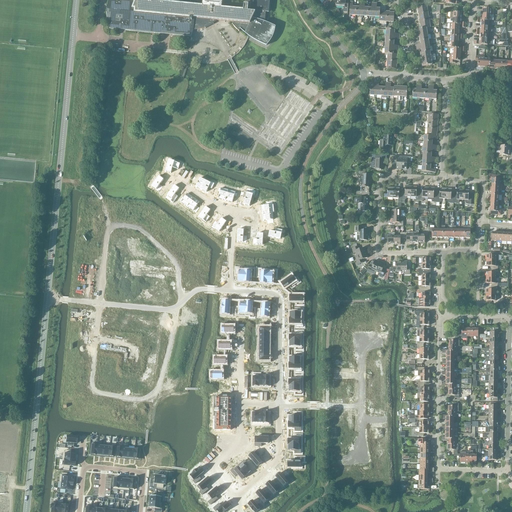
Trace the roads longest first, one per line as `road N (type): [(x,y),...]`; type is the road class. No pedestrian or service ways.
road 1 (tertiary): [(47,298),(77,0)]
road 2 (residential): [(174,309),(158,389),(141,399),(92,388),(98,303)]
road 3 (tertiary): [(25,511),(47,298)]
road 4 (residential): [(443,254),(377,248),(381,178),(441,176)]
road 5 (residential): [(98,303),(105,233),(115,226),(141,229),(173,261),(183,301)]
road 6 (residential): [(229,290),(278,295),(277,405)]
road 7 (residential): [(448,316),(438,335),(438,469)]
road 8 (residential): [(141,511),(143,472),(92,467),(82,471),(78,511)]
